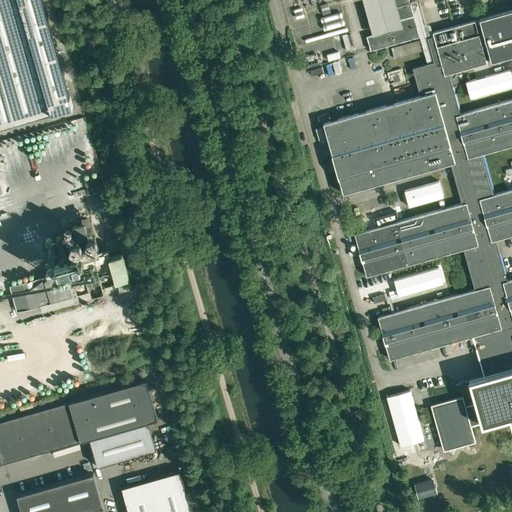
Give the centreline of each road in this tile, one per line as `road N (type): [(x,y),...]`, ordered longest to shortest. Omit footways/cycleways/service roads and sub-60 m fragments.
road 1 (unclassified): [(334,511),(186,0)]
road 2 (track): [(262,511),(114,0)]
road 3 (unknown): [(299,95),(379,381),(457,362)]
road 4 (unknown): [(347,0),(364,68),(299,95)]
